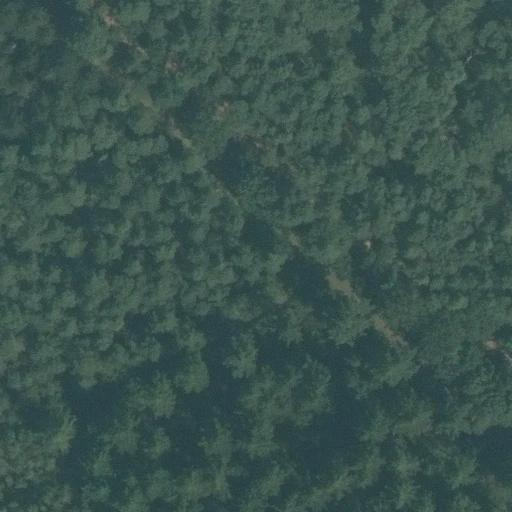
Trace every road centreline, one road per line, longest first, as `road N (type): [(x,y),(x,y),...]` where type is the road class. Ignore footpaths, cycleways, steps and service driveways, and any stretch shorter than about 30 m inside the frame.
road 1 (unclassified): [(511,438),(17,0)]
road 2 (unknown): [(65,511),(22,413),(0,386)]
